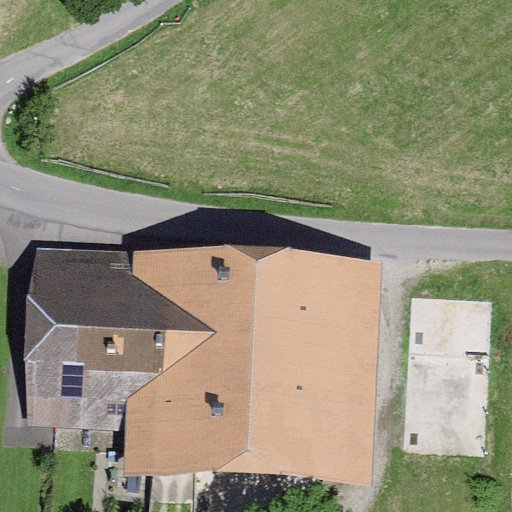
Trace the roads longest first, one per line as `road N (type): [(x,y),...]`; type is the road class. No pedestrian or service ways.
road 1 (unclassified): [(511,246),(181,222),(0,183)]
road 2 (unclassified): [(155,0),(0,85)]
